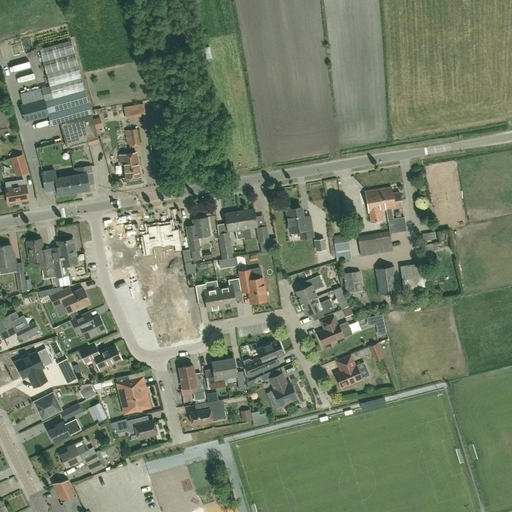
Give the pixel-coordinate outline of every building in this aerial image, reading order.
[(18,95),(21,105),(26,122),(49,116),(51,126),(60,124),(67,147),(98,138),(70,40),(39,49),(49,86),(18,95)] [(146,104),(126,108),(128,120),(148,116),(146,104)] [(102,118),(95,120),(98,131),(106,129),(102,118)] [(128,143),(138,142),(137,129),(126,130),(128,143)] [(126,178),(140,176),(136,152),(119,155),(121,164),(124,164),(126,178)] [(28,172),(22,155),(11,159),(16,176),(28,172)] [(76,169),(77,175),(78,175),(81,191),(90,190),(89,184),(94,183),(91,166),(76,169)] [(78,175),(77,175),(56,179),(55,171),(42,173),(46,191),(57,189),(58,195),(81,191),(78,175)] [(28,200),(26,185),(6,188),(9,204),(28,200)] [(391,187),(383,188),(386,210),(388,220),(390,232),(391,234),(397,232),(395,225),(405,223),(404,217),(394,219),(392,209),(402,207),(400,192),(392,194),(391,187)] [(386,210),(383,188),(366,191),(370,213),(372,223),(382,221),(380,211),(386,210)] [(301,238),(314,236),(310,216),(303,217),(301,207),(287,210),(290,232),(300,231),(301,238)] [(250,227),(257,225),(254,208),(239,211),(244,238),(244,239),(252,238),(250,227)] [(244,238),(239,211),(225,214),(228,231),(235,230),(237,239),(244,238)] [(200,260),(199,249),(200,249),(198,237),(211,235),(208,217),(192,219),(193,225),(186,226),(188,236),(190,251),(191,251),(193,261),(200,260)] [(157,223),(149,225),(149,226),(147,227),(148,233),(142,234),(146,255),(152,254),(151,248),(162,246),(159,226),(159,225),(157,225),(157,223)] [(159,226),(162,246),(162,247),(174,245),(175,251),(182,250),(178,229),(172,230),(171,224),(159,226)] [(267,226),(266,226),(258,227),(256,227),(259,243),(263,242),(269,241),(270,241),(267,226)] [(123,229),(114,230),(115,240),(117,239),(120,254),(129,252),(131,260),(143,258),(140,240),(140,239),(133,240),(131,231),(131,229),(123,231),(123,229)] [(391,234),(390,232),(359,238),(362,257),(394,250),(391,234)] [(228,233),(219,235),(222,248),(231,246),(228,233)] [(352,257),(350,243),(348,233),(334,236),(337,259),(352,257)] [(317,248),(326,247),(324,238),(315,239),(317,248)] [(53,267),(51,256),(49,248),(43,249),(41,239),(26,241),(30,261),(41,259),(42,269),(53,267)] [(56,277),(67,275),(65,265),(77,263),(73,239),(58,242),(59,246),(49,248),(51,256),(53,256),(56,277)] [(0,266),(15,264),(16,264),(15,257),(13,257),(11,244),(0,246),(0,266)] [(189,249),(183,250),(184,263),(191,262),(189,249)] [(220,270),(228,267),(225,259),(217,262),(220,270)] [(155,284),(178,281),(177,270),(181,269),(180,261),(163,264),(164,271),(156,272),(153,273),(155,284)] [(16,264),(15,264),(19,292),(27,291),(22,263),(16,264)] [(402,268),(405,291),(428,288),(425,265),(402,268)] [(383,295),(401,292),(396,266),(378,269),(383,295)] [(250,291),(252,303),(267,300),(262,268),(239,272),(242,293),(250,291)] [(346,293),(363,291),(360,271),(343,273),(346,293)] [(301,304),(318,297),(315,290),(324,286),(319,275),(308,280),(311,285),(296,292),(301,304)] [(230,286),(218,288),(221,308),(235,305),(233,292),(241,290),(239,278),(229,280),(230,286)] [(160,296),(168,295),(169,301),(186,299),(185,291),(180,292),(178,281),(155,284),(157,296),(160,296)] [(221,308),(218,288),(206,290),(205,284),(196,285),(198,298),(205,296),(207,310),(221,308)] [(79,316),(76,309),(90,303),(83,288),(72,293),(69,286),(50,295),(55,306),(64,302),(69,312),(72,319),(79,316)] [(347,300),(341,286),(333,290),(339,304),(347,300)] [(47,290),(42,292),(45,301),(51,299),(47,290)] [(318,297),(301,304),(306,316),(321,309),(323,315),(334,310),(329,298),(320,302),(318,297)] [(188,332),(189,332),(188,328),(194,327),(193,321),(191,307),(181,309),(182,313),(174,314),(177,334),(181,333),(182,335),(188,334),(188,332)] [(173,336),(173,335),(177,334),(174,314),(163,316),(162,310),(155,311),(157,324),(163,323),(165,334),(165,336),(166,336),(166,337),(173,336)] [(34,322),(28,325),(23,316),(18,318),(15,312),(8,315),(0,318),(0,332),(3,338),(16,332),(19,339),(38,330),(34,322)] [(79,316),(72,319),(72,320),(77,333),(83,330),(86,339),(105,330),(98,316),(88,320),(85,314),(79,316)] [(384,321),(382,314),(367,318),(368,325),(376,323),(384,321)] [(347,321),(339,325),(337,325),(334,317),(322,322),(325,330),(319,333),(324,345),(344,337),(352,334),(347,321)] [(363,329),(367,338),(375,334),(372,325),(363,329)] [(250,376),(257,373),(279,364),(276,357),(284,354),(279,341),(258,349),(262,357),(253,361),(252,360),(249,359),(244,361),(245,364),(250,376)] [(99,368),(121,359),(115,345),(98,352),(94,344),(80,351),(85,363),(94,358),(99,368)] [(377,345),(371,348),(376,361),(383,358),(377,345)] [(34,387),(47,380),(40,368),(44,366),(37,352),(29,355),(28,354),(22,357),(23,359),(15,363),(22,377),(28,374),(34,387)] [(351,356),(338,362),(342,372),(336,374),(342,388),(362,379),(356,366),(355,366),(351,356)] [(234,358),(223,360),(226,377),(237,375),(239,390),(245,389),(242,371),(236,372),(234,358)] [(66,359),(58,363),(68,382),(76,378),(66,359)] [(212,362),(214,376),(208,377),(210,389),(227,386),(226,377),(223,360),(212,362)] [(193,393),(204,391),(202,381),(196,383),(193,365),(179,367),(183,388),(192,386),(193,393)] [(288,402),(297,398),(291,383),(287,385),(282,373),(270,378),(275,390),(274,390),(281,407),(289,404),(288,402)] [(117,384),(130,380),(128,374),(116,377),(117,384)] [(124,413),(129,411),(150,406),(143,377),(130,380),(117,384),(124,413)] [(204,391),(193,393),(195,400),(205,398),(204,391)] [(38,410),(42,418),(42,419),(61,410),(53,392),(34,401),(35,404),(34,404),(37,411),(38,410)] [(192,425),(212,421),(210,413),(225,411),(223,399),(206,402),(207,410),(190,413),(190,415),(189,417),(189,421),(191,422),(192,425)] [(91,407),(94,411),(102,407),(99,403),(91,407)] [(64,420),(74,415),(82,411),(78,404),(60,412),(64,420)] [(241,410),(242,421),(250,420),(249,410),(241,410)] [(140,424),(138,417),(126,421),(129,432),(136,430),(138,438),(156,433),(153,420),(140,424)] [(76,419),(72,421),(65,424),(63,421),(56,425),(56,426),(48,430),(54,443),(81,429),(76,419)] [(84,457),(92,473),(103,467),(93,447),(88,449),(83,440),(74,444),(67,448),(68,451),(60,455),(63,460),(62,462),(64,465),(66,465),(66,466),(84,457)] [(67,511),(83,511),(68,479),(53,483),(67,511)]
